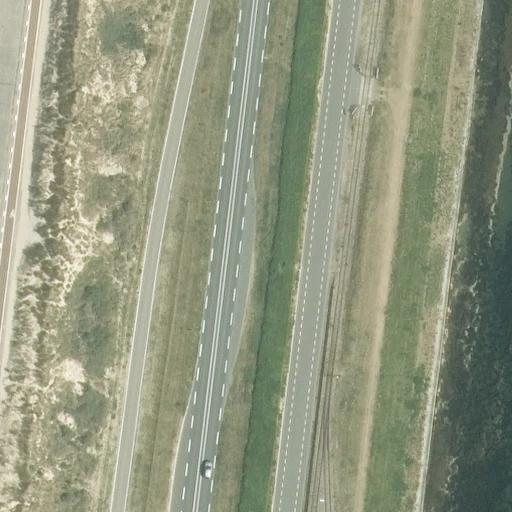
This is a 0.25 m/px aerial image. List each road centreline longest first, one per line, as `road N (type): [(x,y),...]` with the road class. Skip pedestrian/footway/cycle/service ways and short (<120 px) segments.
road 1 (primary): [(202,0),(153,239),(116,511)]
road 2 (tertiary): [(284,511),(344,0)]
road 3 (primary): [(193,511),(253,0)]
